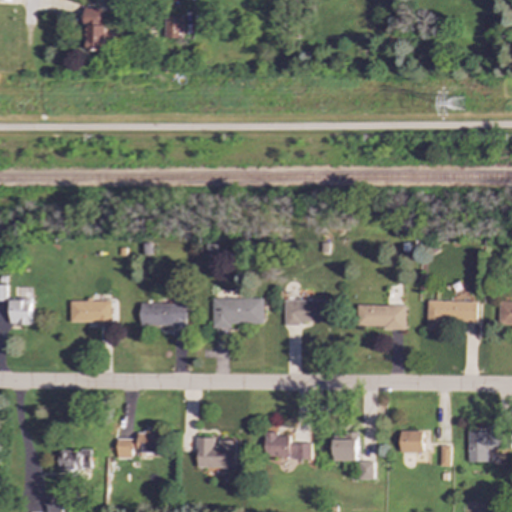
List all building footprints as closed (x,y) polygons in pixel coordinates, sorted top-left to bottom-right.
[(84,49),(105,50),(107,9),(85,8),(84,49)] [(182,39),(183,17),(165,16),(164,38),(182,39)] [(212,326),(263,325),(263,298),(212,298),(212,326)] [(10,299),(10,325),(31,324),(30,299),(10,299)] [(70,300),(70,324),(111,323),(111,299),(70,300)] [(325,300),(284,300),(284,325),(299,325),(299,322),(325,322),(325,300)] [(426,324),(476,325),(477,301),(427,300),(426,324)] [(511,301),(499,301),(498,325),(511,325),(511,301)] [(140,326),(187,327),(187,304),(140,303),(140,326)] [(405,328),(405,305),(357,305),(356,327),(405,328)] [(400,452),(423,452),(423,431),(400,430),(400,452)] [(487,461),(487,449),(511,449),(511,430),(468,431),(468,462),(487,461)] [(162,431),(137,432),(137,438),(117,438),(117,458),(134,458),(134,454),(163,454),(162,431)] [(310,457),(310,443),(289,443),(289,435),(277,435),(277,432),(264,432),(264,458),(310,457)] [(333,461),(358,461),(357,433),(332,434),(333,461)] [(235,440),(216,440),(216,437),(197,437),(196,467),(235,468),(235,440)] [(440,466),(450,466),(450,445),(440,445),(440,466)] [(59,451),(59,469),(66,469),(67,476),(76,475),(75,469),(91,468),(91,450),(59,451)] [(373,479),(373,461),(358,461),(358,479),(373,479)] [(62,511),(63,497),(47,497),(46,511),(62,511)]
